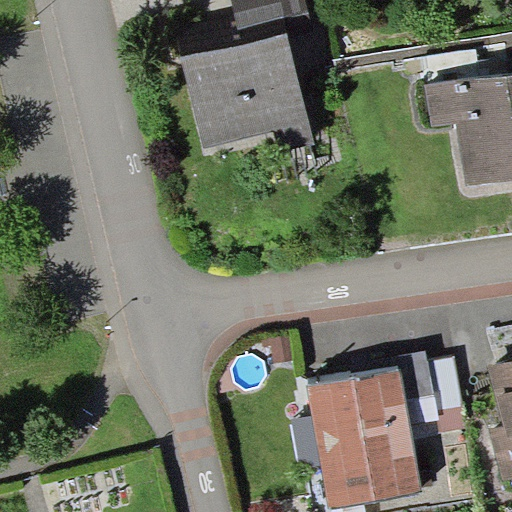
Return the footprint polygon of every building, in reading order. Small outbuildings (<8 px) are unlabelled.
[(231,0),(242,42),(286,31),(312,25),(305,0),(231,0)] [(314,144),(286,31),(242,42),(181,57),(203,148),(275,130),(280,152),(314,144)] [(511,177),(511,71),(425,85),(431,126),(452,122),(462,186),(511,177)] [(426,350),(397,355),(400,368),(410,425),(439,420),(428,359),(426,350)] [(454,355),(428,359),(439,420),(441,432),(467,428),(454,355)] [(490,429),(503,481),(511,479),(511,360),(489,367),(504,425),(490,429)] [(400,368),(306,384),(312,416),(291,420),(300,467),(320,464),(328,508),(422,492),(410,425),(400,368)]
